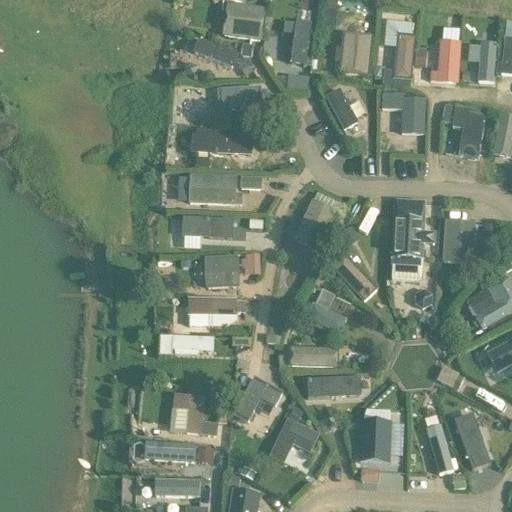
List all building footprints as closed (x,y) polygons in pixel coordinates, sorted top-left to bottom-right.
[(259,41),(264,8),(225,3),(220,35),(259,41)] [(335,12),(323,11),(322,27),(334,28),(335,12)] [(285,19),(283,32),(293,33),(289,64),(306,66),(312,23),(285,19)] [(398,33),(412,33),(413,22),(384,20),(383,45),(397,45),(398,33)] [(371,37),(343,33),(338,73),(367,77),(371,37)] [(400,34),(395,77),(410,79),(415,36),(400,34)] [(234,64),(238,49),(199,39),(195,55),(234,64)] [(459,41),(439,39),(435,81),(456,82),(459,41)] [(511,41),(504,40),(500,77),(511,78),(511,41)] [(480,81),(494,81),(496,41),(481,41),(480,81)] [(251,46),(242,45),(240,56),(249,57),(251,46)] [(383,77),(394,77),(395,46),(384,46),(383,77)] [(414,68),(424,69),(426,55),(416,54),(414,68)] [(245,62),(238,66),(244,76),(251,72),(245,62)] [(382,81),(383,69),(374,68),(374,81),(382,81)] [(286,90),(293,91),(306,93),(307,80),(295,79),(288,78),(288,79),(283,79),(283,86),(287,86),(286,90)] [(325,84),(318,88),(324,98),(331,95),(325,84)] [(260,122),(259,86),(216,88),(217,110),(241,108),(242,122),(260,122)] [(423,99),(402,99),(401,135),(423,136),(423,99)] [(478,160),(486,111),(455,105),(452,126),(461,128),(457,157),(478,160)] [(492,154),(511,158),(511,152),(511,113),(500,111),(492,154)] [(214,127),(214,115),(202,115),(201,127),(214,127)] [(209,156),(252,158),(253,139),(221,138),(222,132),(196,131),(196,137),(192,137),(191,155),(196,155),(195,170),(208,171),(209,156)] [(189,206),(242,208),(242,196),(235,196),(236,179),(189,177),(189,206)] [(240,189),(259,190),(259,180),(240,179),(240,189)] [(317,252),(335,212),(311,200),(292,241),(317,252)] [(424,201),(393,201),(389,265),(420,268),(422,244),(433,244),(433,232),(422,230),(424,201)] [(233,231),(233,215),(183,215),(183,230),(233,231)] [(250,221),(250,230),(262,231),(262,222),(250,221)] [(471,265),(475,222),(444,221),(442,263),(471,265)] [(496,228),(485,227),(484,238),(496,239),(496,228)] [(359,241),(352,229),(343,234),(349,247),(359,241)] [(238,286),(236,257),(204,258),(205,288),(238,286)] [(258,258),(246,258),(246,276),(259,276),(258,258)] [(341,269),(366,297),(377,287),(352,260),(341,269)] [(511,270),(506,260),(496,267),(502,277),(511,270)] [(330,281),(320,275),(314,286),(318,288),(319,286),(326,290),(330,281)] [(487,290),(495,304),(474,317),(482,330),(511,312),(511,282),(509,277),(487,290)] [(430,307),(431,298),(423,293),(416,297),(415,306),(422,311),(430,307)] [(236,301),(188,301),(188,318),(236,319),(236,316),(236,301)] [(244,301),(236,301),(236,316),(244,316),(244,301)] [(305,321),(339,337),(346,322),(312,306),(305,321)] [(213,351),(213,336),(172,335),(172,351),(213,351)] [(280,346),(281,339),(267,337),(266,345),(280,346)] [(511,338),(486,351),(496,371),(511,363),(511,338)] [(231,349),(242,349),(242,340),(231,340),(231,349)] [(338,366),(338,347),(287,346),(287,365),(338,366)] [(452,390),(458,377),(445,371),(439,384),(452,390)] [(281,392),(253,377),(233,415),(247,423),(259,399),(274,407),(281,392)] [(358,378),(306,381),(307,401),(333,400),(333,395),(359,394),(358,378)] [(511,404),(491,392),(485,401),(511,417),(511,404)] [(171,408),(187,410),(185,434),(200,437),(204,398),(173,395),(171,408)] [(288,420),(297,425),(303,415),(294,410),(288,420)] [(482,446),(479,437),(477,432),(474,424),(471,416),(453,422),(472,473),(490,466),(482,446)] [(288,422),(270,459),(283,466),(301,429),(288,422)] [(322,435),(330,433),(326,422),(318,424),(322,435)] [(424,428),(435,474),(452,470),(441,424),(424,428)] [(360,425),(358,468),(388,470),(390,427),(360,425)] [(215,439),(216,427),(202,426),(201,438),(215,439)] [(196,467),(211,468),(212,453),(197,453),(196,467)] [(251,482),(254,475),(244,470),(240,477),(251,482)] [(376,474),(361,475),(362,485),(377,484),(376,474)] [(201,497),(201,479),(157,478),(157,496),(201,497)] [(227,491),(232,491),(237,492),(239,481),(229,479),(227,491)] [(464,490),(462,479),(453,481),(454,492),(464,490)] [(237,492),(232,491),(229,511),(255,511),(259,496),(237,492)]
